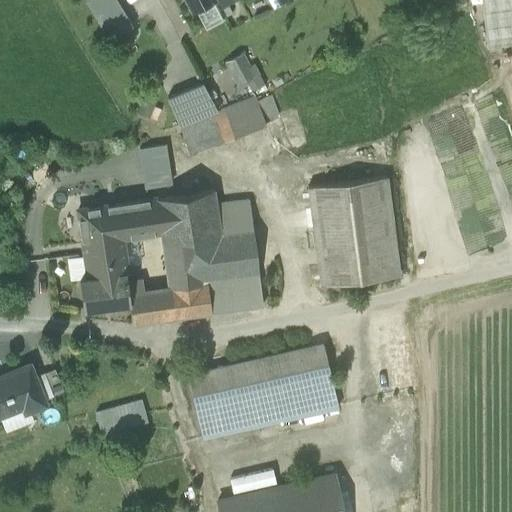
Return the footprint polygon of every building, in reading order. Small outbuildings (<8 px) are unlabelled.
[(85,0),(99,22),(122,8),(116,0),(85,0)] [(192,0),(197,8),(212,0),(192,0)] [(511,0),(483,0),(489,46),(511,43),(511,0)] [(122,8),(99,22),(109,39),(132,25),(122,8)] [(244,53),(224,63),(235,85),(245,80),(251,91),(264,85),(254,63),(250,65),(244,53)] [(202,82),(167,97),(179,126),(217,110),(202,82)] [(270,95),(256,101),(263,121),(277,116),(270,95)] [(255,98),(224,110),(234,137),(265,126),(263,121),(256,101),(255,98)] [(511,144),(495,99),(459,104),(480,253),(511,249),(511,144)] [(224,110),(180,127),(190,154),(234,137),(224,110)] [(165,144),(139,148),(145,188),(171,184),(165,144)] [(408,178),(420,269),(465,263),(453,171),(408,178)] [(387,176),(307,186),(320,285),(400,275),(387,176)] [(214,189),(157,198),(160,231),(161,232),(168,288),(164,289),(167,320),(263,306),(249,201),(216,205),(214,189)] [(156,198),(78,210),(88,278),(126,273),(121,237),(160,231),(157,198),(156,198)] [(88,278),(79,280),(83,309),(128,303),(130,303),(129,294),(126,273),(88,278)] [(164,289),(149,291),(153,322),(167,320),(164,289)] [(149,291),(129,294),(130,303),(128,303),(131,325),(153,322),(149,291)] [(365,463),(411,462),(409,330),(364,334),(365,463)] [(322,343),(188,374),(197,413),(331,382),(322,343)] [(29,363),(0,374),(0,415),(1,415),(6,428),(30,418),(27,411),(45,403),(43,398),(34,376),(29,363)] [(54,368),(43,372),(52,395),(63,390),(54,368)] [(43,372),(34,376),(43,398),(52,395),(43,372)] [(331,382),(197,413),(202,438),(337,406),(331,382)] [(141,400),(95,413),(101,434),(147,421),(141,400)] [(342,511),(334,473),(217,500),(219,511),(342,511)]
